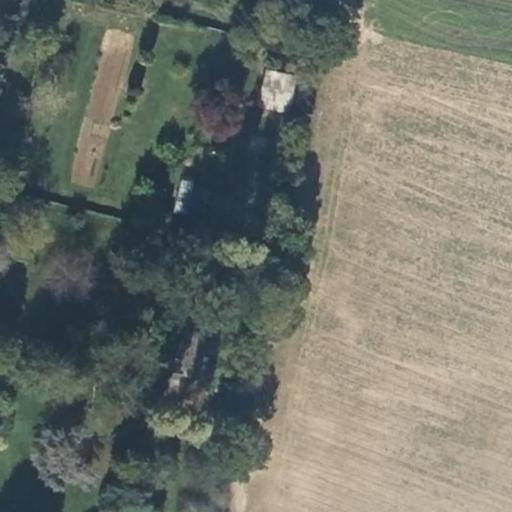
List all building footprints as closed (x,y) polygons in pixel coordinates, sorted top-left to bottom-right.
[(104,56),(121,60),(128,34),(110,30),(104,56)] [(288,113),(296,76),(267,69),(259,107),(288,113)] [(179,179),(174,209),(188,211),(193,181),(179,179)] [(217,308),(172,299),(169,314),(214,325),(217,308)] [(214,325),(169,314),(158,365),(223,380),(234,328),(214,325)]
